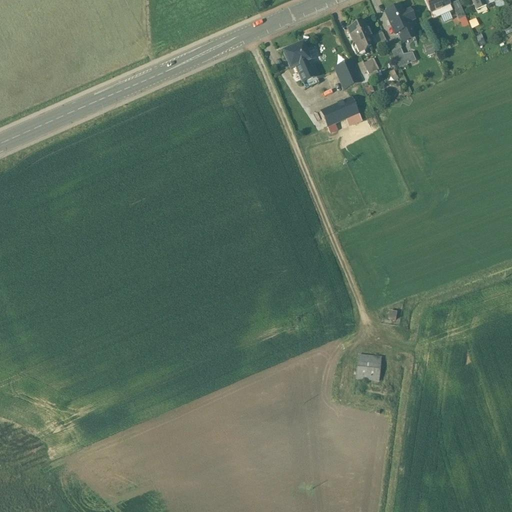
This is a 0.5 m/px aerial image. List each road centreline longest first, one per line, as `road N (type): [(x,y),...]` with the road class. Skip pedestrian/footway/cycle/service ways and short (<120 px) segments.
road 1 (secondary): [(322,0),(0,144)]
road 2 (track): [(246,33),(362,309),(367,338)]
